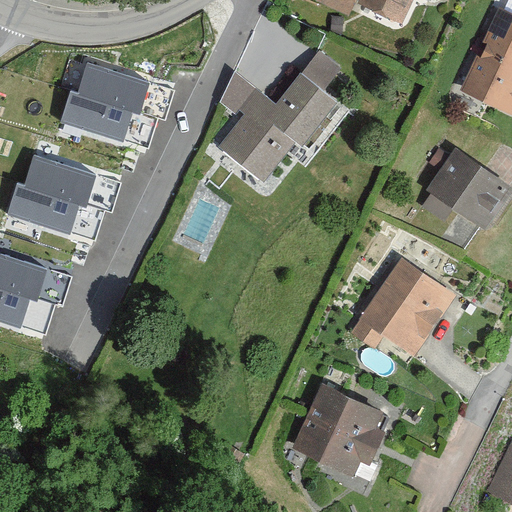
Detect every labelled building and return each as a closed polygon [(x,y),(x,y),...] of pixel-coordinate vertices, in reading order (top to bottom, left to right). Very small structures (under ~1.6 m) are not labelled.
[(424,0),(354,0),(349,10),(404,38),(424,0)] [(511,117),(511,17),(490,8),(452,93),(511,119),(511,117)] [(296,53),(212,147),(256,186),(340,92),(296,53)] [(174,90),(85,62),(76,90),(69,88),(58,124),(146,152),(157,117),(165,120),(174,90)] [(500,187),(447,150),(418,191),(471,228),(500,187)] [(122,183),(33,155),(24,182),(17,180),(5,216),(94,244),(105,210),(112,212),(122,183)] [(72,276),(0,253),(0,323),(45,338),(55,303),(63,306),(72,276)] [(395,256),(350,324),(403,359),(449,292),(395,256)] [(375,407),(314,383),(285,457),(345,481),(375,407)] [(511,511),(511,442),(509,441),(478,510),(482,511),(511,511)]
